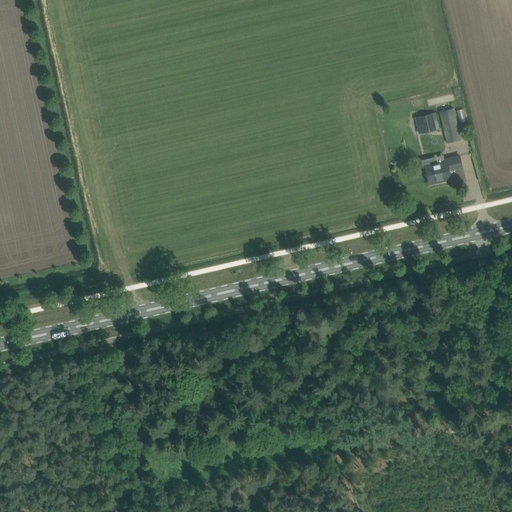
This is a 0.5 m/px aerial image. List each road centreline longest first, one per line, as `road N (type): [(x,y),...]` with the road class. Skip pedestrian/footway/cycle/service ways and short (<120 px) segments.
road 1 (primary): [(0,345),(511,226)]
road 2 (track): [(511,369),(318,415),(356,511)]
road 3 (track): [(511,352),(476,258),(485,232)]
